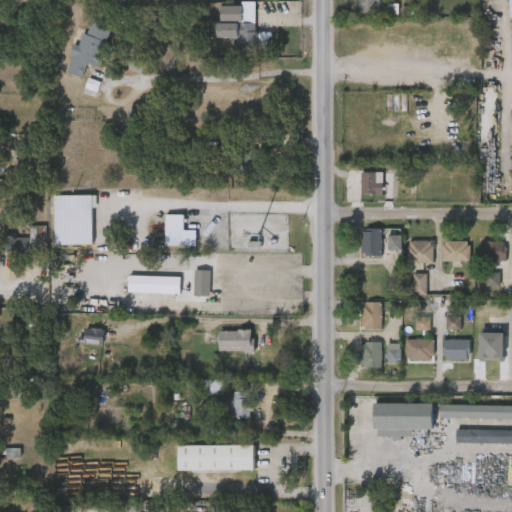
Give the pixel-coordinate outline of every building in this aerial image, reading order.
[(383,0),(360,0),(360,14),(383,14),(383,0)] [(255,3),(256,54),(237,55),(237,39),(213,39),(213,23),(219,23),(219,4),(255,3)] [(99,66),(86,62),(82,77),(66,72),(74,44),(81,46),(88,22),(110,28),(99,66)] [(232,173),(232,148),(256,148),(256,173),(232,173)] [(375,172),(375,183),(382,183),(382,194),(359,194),(359,172),(375,172)] [(53,195),(93,195),(93,244),(53,244),(53,195)] [(165,245),(165,214),(185,214),(185,230),(195,230),(195,245),(165,245)] [(381,255),(360,255),(360,228),(381,228),(381,255)] [(3,235),(25,233),(26,249),(5,250),(3,235)] [(389,249),(389,235),(400,235),(400,249),(389,249)] [(432,240),(432,262),(406,262),(406,240),(432,240)] [(468,240),(468,260),(441,260),(441,240),(468,240)] [(504,241),(504,261),(478,261),(478,241),(504,241)] [(209,270),(209,294),(193,294),(193,270),(209,270)] [(500,287),(500,273),(486,273),(487,287),(500,287)] [(413,294),(413,274),(425,274),(425,294),(413,294)] [(180,275),(180,292),(128,292),(128,275),(180,275)] [(381,300),(381,327),(361,327),(361,300),(381,300)] [(461,316),(446,317),(447,331),(461,330),(461,316)] [(431,331),(431,318),(416,318),(415,330),(431,331)] [(103,327),(103,342),(78,342),(78,327),(103,327)] [(220,331),(252,331),(252,350),(220,350),(220,331)] [(504,333),(480,333),(480,361),(504,361),(504,333)] [(405,358),(405,337),(432,337),(432,358),(405,358)] [(468,358),(443,358),(443,338),(468,338),(468,358)] [(400,340),(400,360),(387,360),(387,340),(400,340)] [(381,367),(361,367),(361,341),(381,341),(381,367)] [(239,390),(239,381),(248,381),(248,416),(229,416),(229,390),(239,390)] [(414,428),(414,435),(375,434),(376,402),(436,403),(435,428),(414,428)] [(511,419),(439,419),(440,405),(511,405),(511,419)] [(511,444),(511,430),(457,430),(456,444),(511,444)] [(256,469),(179,469),(179,444),(256,444),(256,469)] [(0,448),(19,448),(19,456),(0,456),(0,448)]
